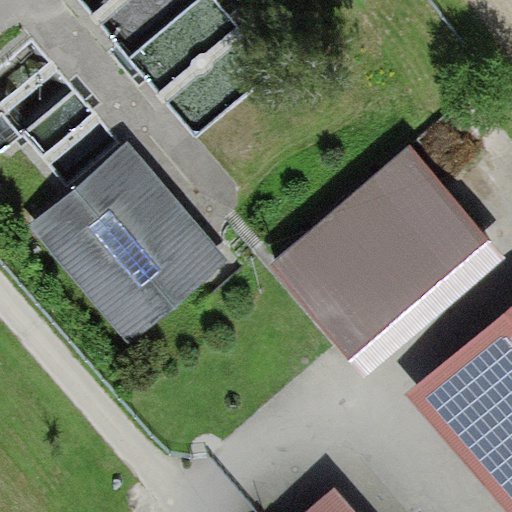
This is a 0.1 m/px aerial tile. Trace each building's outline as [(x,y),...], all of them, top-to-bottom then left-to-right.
[(38,231),(132,338),(224,256),(130,150),(38,231)] [(281,255),(352,339),(477,235),(407,150),(281,255)] [(494,255),(477,235),(352,339),(369,360),(494,255)] [(511,317),(444,377),(511,455),(511,317)] [(351,511),(342,501),(329,511),(351,511)]
